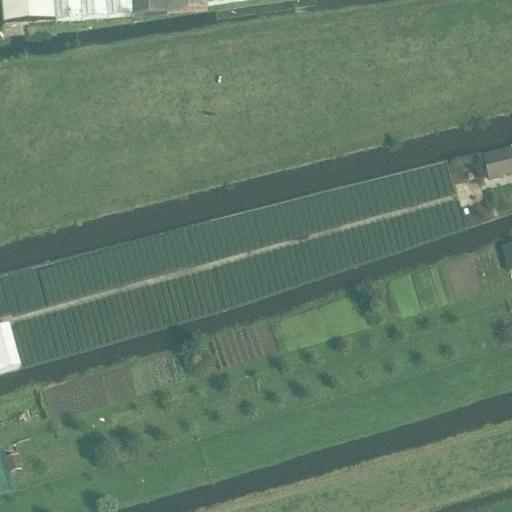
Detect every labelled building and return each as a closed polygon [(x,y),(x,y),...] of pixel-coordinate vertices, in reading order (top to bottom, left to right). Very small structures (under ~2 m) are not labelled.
[(1,0),(3,27),(132,17),(207,10),(206,6),(206,0),(1,0)] [(511,150),(483,158),(489,181),(503,177),(501,170),(511,166),(511,150)] [(511,247),(503,250),(510,273),(511,272),(511,247)] [(0,374),(20,369),(9,327),(0,329),(0,374)] [(18,460),(8,462),(11,474),(21,471),(18,460)]
